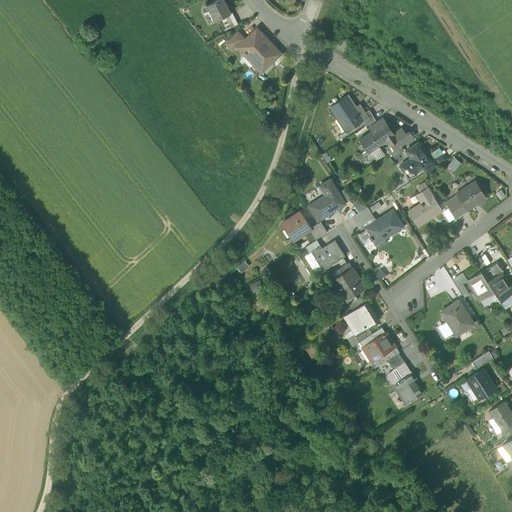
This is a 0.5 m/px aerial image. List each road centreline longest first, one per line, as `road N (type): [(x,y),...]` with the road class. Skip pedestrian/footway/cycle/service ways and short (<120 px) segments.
road 1 (residential): [(298,43),(511,180)]
road 2 (residential): [(511,206),(419,274),(392,306)]
